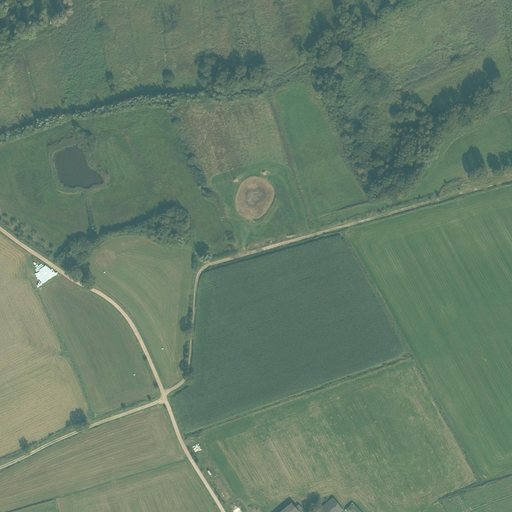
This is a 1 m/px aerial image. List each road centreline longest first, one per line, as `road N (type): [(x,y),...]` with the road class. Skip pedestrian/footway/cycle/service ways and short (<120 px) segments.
road 1 (track): [(163,394),(125,318),(0,229)]
road 2 (track): [(165,400),(95,423),(0,470)]
road 3 (track): [(222,511),(165,400)]
